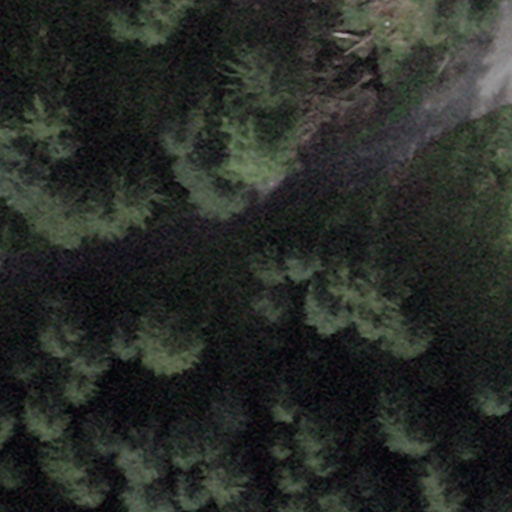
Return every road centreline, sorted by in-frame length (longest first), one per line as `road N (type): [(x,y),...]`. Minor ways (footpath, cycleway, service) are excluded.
road 1 (track): [(146,188),(280,165),(511,87)]
road 2 (track): [(0,217),(46,193),(146,188)]
